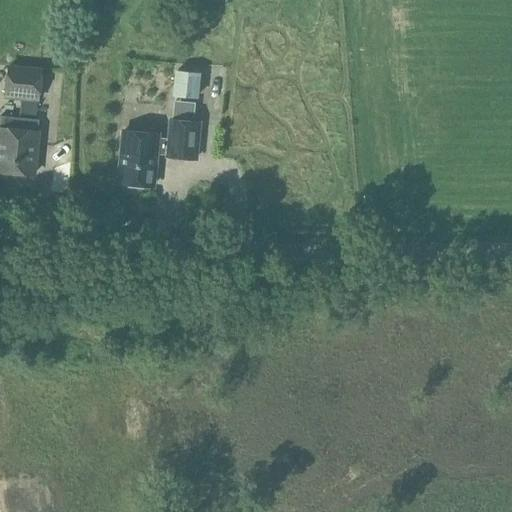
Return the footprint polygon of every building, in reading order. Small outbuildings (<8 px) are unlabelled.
[(37,100),(40,70),(9,67),(6,97),(37,100)] [(199,97),(200,72),(176,71),(175,96),(199,97)] [(213,101),(225,101),(226,82),(214,82),(213,101)] [(37,132),(38,120),(1,116),(0,121),(0,171),(33,175),(38,132),(37,132)] [(157,134),(123,130),(119,182),(128,183),(127,187),(143,188),(143,185),(152,186),(156,152),(168,153),(167,156),(195,158),(199,122),(171,120),(169,140),(157,139),(157,134)]
